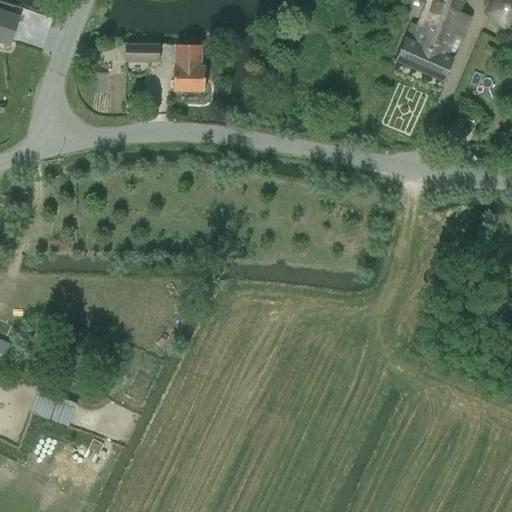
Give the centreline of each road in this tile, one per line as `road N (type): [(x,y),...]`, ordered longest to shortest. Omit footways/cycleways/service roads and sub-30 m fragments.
road 1 (unclassified): [(511,179),(271,132),(168,129),(49,144)]
road 2 (unclassified): [(49,144),(51,87),(82,0)]
